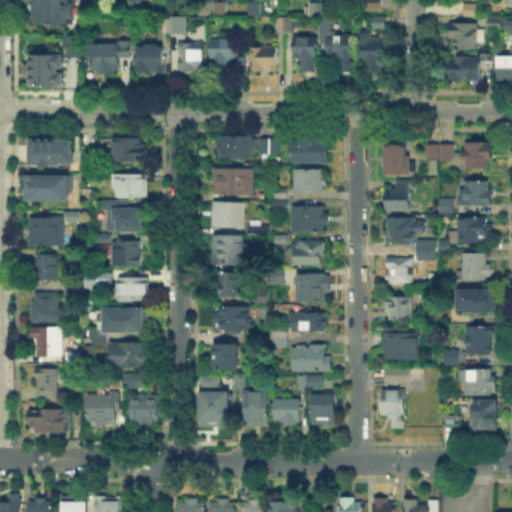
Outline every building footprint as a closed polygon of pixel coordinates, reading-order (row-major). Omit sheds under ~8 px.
[(74,0),(74,24),(34,24),(34,0),(74,0)] [(130,14),(130,0),(141,0),(141,14),(130,14)] [(213,16),(213,0),(225,0),(225,16),(213,16)] [(382,0),(382,9),(368,9),(368,0),(382,0)] [(312,15),(312,3),(328,3),(328,15),(312,15)] [(250,4),(261,4),(261,16),(250,15),(250,4)] [(479,6),(479,17),(466,17),(466,6),(479,6)] [(492,26),(492,12),(505,12),(505,22),(511,22),(511,35),(506,35),(506,26),(492,26)] [(374,18),(387,18),(387,29),(374,29),(374,18)] [(280,33),(280,19),(292,19),(292,33),(280,33)] [(332,20),(332,36),(354,36),(354,73),(341,73),(342,58),(329,58),(329,42),(323,42),(323,20),(332,20)] [(172,35),(172,21),(187,21),(187,35),(172,35)] [(481,26),(481,50),(453,50),(453,26),(481,26)] [(375,33),(375,40),(388,40),(388,59),(381,59),(381,73),(367,73),(367,59),(360,59),(360,33),(375,33)] [(83,37),(83,57),(69,57),(69,37),(83,37)] [(295,57),(296,37),(320,37),(320,63),(311,72),(300,72),(300,57),(295,57)] [(234,39),(234,72),(215,72),(216,39),(234,39)] [(113,65),(113,75),(100,74),(100,65),(92,65),(92,44),(120,44),(120,41),(133,41),(133,58),(120,58),(120,65),(113,65)] [(204,44),(204,71),(182,71),(182,44),(204,44)] [(141,71),(141,47),(166,47),(166,71),(141,71)] [(253,48),(278,48),(278,73),(248,73),(248,70),(253,70),(253,48)] [(34,77),(27,77),(27,66),(35,66),(35,56),(63,56),(63,86),(34,86),(34,77)] [(500,58),(511,58),(511,82),(500,82),(500,58)] [(451,79),(451,61),(482,61),(482,79),(451,79)] [(221,157),(221,135),(255,135),(254,158),(221,157)] [(146,140),(146,161),(117,161),(117,139),(146,140)] [(261,155),(261,139),(280,140),(280,155),(261,155)] [(331,139),(331,164),(292,164),(293,139),(331,139)] [(34,142),(73,142),(73,165),(34,165),(34,142)] [(387,175),(387,144),(408,144),(408,175),(387,175)] [(466,172),(466,144),(492,144),(492,172),(466,172)] [(427,160),(427,146),(440,146),(440,160),(427,160)] [(440,161),(440,146),(453,146),(453,161),(440,161)] [(93,152),(93,166),(83,166),(83,152),(93,152)] [(217,170),(256,170),(256,195),(216,195),(217,170)] [(327,171),(327,194),(296,194),(296,170),(327,171)] [(118,196),(118,172),(149,172),(149,196),(118,196)] [(32,176),(32,179),(71,179),(71,200),(29,200),(29,176),(32,176)] [(399,188),(399,181),(413,181),(413,212),(389,212),(389,188),(399,188)] [(490,182),(490,191),(493,191),(493,206),(467,205),(467,182),(490,182)] [(275,207),(275,188),(290,188),(290,207),(275,207)] [(92,192),(92,200),(83,200),(83,191),(92,192)] [(131,201),(131,210),(144,210),(144,232),(112,232),(112,210),(104,210),(104,200),(131,201)] [(455,202),(455,212),(443,212),(443,201),(455,202)] [(219,203),(247,203),(246,228),(219,228),(219,203)] [(329,208),(328,232),(295,232),(295,207),(329,208)] [(72,216),(72,214),(82,214),(82,221),(66,221),(66,245),(32,245),(32,216),(72,216)] [(461,219),(491,220),(490,243),(461,243),(461,219)] [(389,220),(426,220),(426,234),(416,234),(416,244),(389,244),(389,220)] [(252,236),(252,225),(272,225),(272,236),(252,236)] [(244,234),(244,242),(251,242),(251,258),(244,258),(244,266),(213,266),(213,234),(244,234)] [(305,241),(325,241),(325,266),(293,265),(293,251),(305,241)] [(419,260),(419,241),(438,241),(438,260),(419,260)] [(117,243),(142,243),(142,266),(117,266),(117,243)] [(490,254),(490,280),(465,280),(465,254),(490,254)] [(60,255),(60,280),(38,280),(38,255),(60,255)] [(390,259),(415,259),(415,284),(390,284),(390,259)] [(272,284),(272,268),(286,268),(286,284),(272,284)] [(103,269),(117,269),(117,281),(103,281),(103,269)] [(219,297),(219,272),(248,272),(248,297),(219,297)] [(298,275),(331,275),(331,298),(326,298),(326,303),(298,302),(298,275)] [(149,279),(149,300),(120,300),(120,279),(149,279)] [(66,300),(66,286),(80,286),(80,300),(66,300)] [(463,289),(499,289),(499,315),(462,315),(463,289)] [(59,292),(59,312),(69,312),(69,323),(36,323),(36,292),(59,292)] [(258,294),(270,294),(269,304),(258,304),(258,294)] [(389,319),(389,297),(414,297),(414,319),(389,319)] [(219,332),(219,304),(249,304),(249,332),(219,332)] [(108,330),(108,312),(121,312),(121,306),(152,306),(152,334),(121,334),(121,330),(108,330)] [(326,313),(326,332),(292,332),(292,313),(326,313)] [(64,336),(64,357),(39,357),(39,336),(31,336),(31,327),(64,328),(64,336)] [(289,327),(289,346),(273,345),(273,327),(289,327)] [(108,330),(108,349),(93,349),(93,329),(108,329),(108,330)] [(387,360),(388,330),(421,330),(421,360),(387,360)] [(470,330),(493,330),(493,355),(470,355),(470,330)] [(113,368),(113,343),(151,343),(151,368),(113,368)] [(295,371),(295,346),(328,346),(328,371),(295,371)] [(218,347),(239,347),(239,369),(217,369),(218,347)] [(458,348),(443,348),(443,364),(458,364),(458,348)] [(414,385),(387,384),(387,370),(408,370),(408,367),(425,367),(425,377),(414,377),(414,385)] [(38,371),(72,371),(72,383),(59,383),(59,399),(37,399),(38,371)] [(495,371),(495,396),(465,396),(465,371),(495,371)] [(124,384),(140,384),(140,373),(124,373),(124,384)] [(235,387),(235,373),(253,373),(253,387),(235,387)] [(199,386),(217,386),(217,374),(199,374),(199,386)] [(300,388),(300,377),(325,377),(325,389),(300,388)] [(244,424),(244,392),(269,392),(269,424),(244,424)] [(384,417),(384,392),(407,392),(407,429),(394,429),(394,417),(384,417)] [(83,419),(90,419),(90,393),(120,393),(120,426),(83,426),(83,419)] [(230,393),(230,427),(203,427),(203,393),(230,393)] [(314,394),(336,394),(336,425),(314,425),(314,394)] [(131,395),(160,395),(160,424),(131,424),(131,395)] [(277,400),(302,400),(302,424),(277,424),(277,400)] [(479,415),(479,403),(499,403),(498,431),(472,430),(472,415),(479,415)] [(35,423),(32,423),(32,411),(71,411),(71,435),(35,435),(35,423)] [(94,494),(94,511),(125,511),(125,494),(94,494)] [(89,497),(89,511),(64,511),(64,496),(89,497)] [(208,498),(208,511),(181,511),(181,498),(208,498)] [(395,499),(395,511),(377,511),(378,499),(395,499)] [(0,511),(0,500),(24,500),(24,511),(0,511)] [(364,500),(364,511),(343,511),(343,500),(364,500)] [(54,501),(54,511),(31,511),(31,501),(54,501)] [(213,511),(213,501),(239,501),(239,511),(213,511)] [(274,511),(274,501),(302,502),(301,511),(274,511)] [(246,511),(246,503),(269,503),(269,511),(246,511)] [(405,511),(405,503),(436,503),(435,511),(405,511)]
